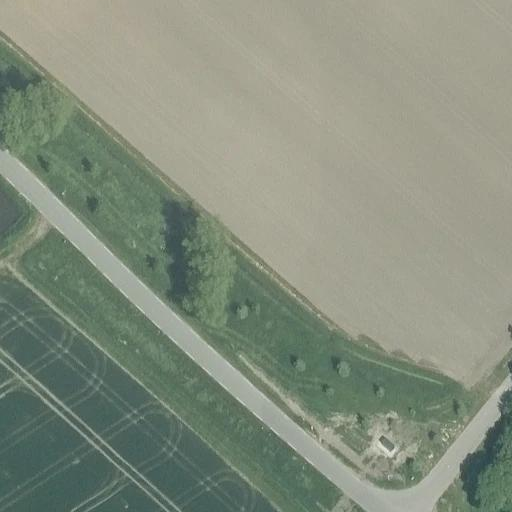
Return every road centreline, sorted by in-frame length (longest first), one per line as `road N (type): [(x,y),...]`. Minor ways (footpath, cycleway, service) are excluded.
road 1 (tertiary): [(379,511),(0,160)]
road 2 (unclassified): [(412,511),(511,387)]
